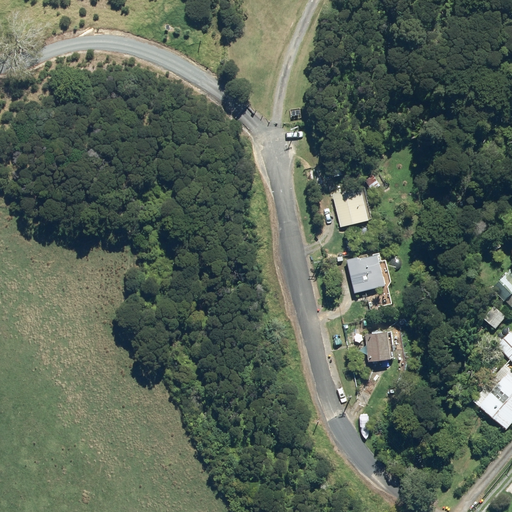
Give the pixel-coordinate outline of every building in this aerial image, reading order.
[(333,167),(335,177),(343,175),(341,165),(333,167)] [(365,181),(372,191),(380,185),(373,175),(365,181)] [(333,194),(341,227),(369,220),(361,187),(333,194)] [(489,243),(494,251),(502,247),(497,238),(489,243)] [(355,249),(352,239),(346,240),(349,250),(355,249)] [(347,259),(355,292),(386,285),(379,254),(359,258),(358,256),(347,259)] [(511,268),(492,288),(505,301),(505,300),(511,306),(511,268)] [(496,305),(485,317),(496,326),(507,314),(496,305)] [(366,334),(369,362),(392,359),(388,331),(366,334)] [(511,360),(511,331),(496,345),(511,360)] [(474,401),(507,429),(511,423),(511,369),(505,364),(474,401)]
